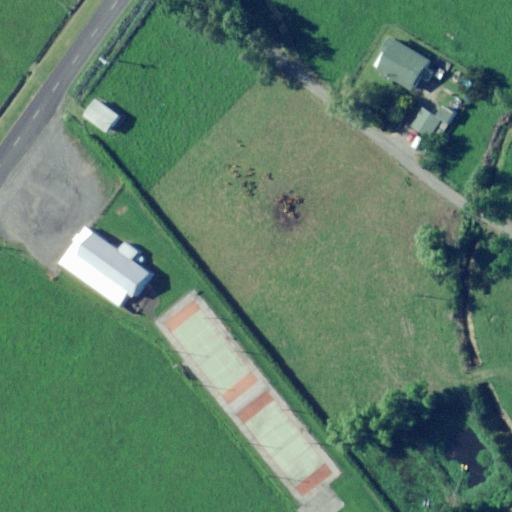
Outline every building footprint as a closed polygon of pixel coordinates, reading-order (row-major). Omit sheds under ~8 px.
[(396,78),(417,91),(423,79),(429,82),(436,71),(430,68),(434,61),(395,38),(377,67),(385,72),(383,76),(393,83),(396,78)] [(438,57),(433,65),(440,69),(435,77),(443,82),(452,65),(438,57)] [(123,117),(100,100),(88,117),(111,134),(123,117)] [(425,108),(413,127),(433,140),(437,133),(443,137),(458,113),(448,106),(441,118),(425,108)] [(84,236),(81,234),(75,241),(78,243),(63,264),(123,307),(132,294),(138,298),(155,274),(142,265),(146,259),(140,255),(142,253),(128,243),(123,251),(89,227),(84,236)] [(362,511),(351,498),(334,511),(362,511)]
